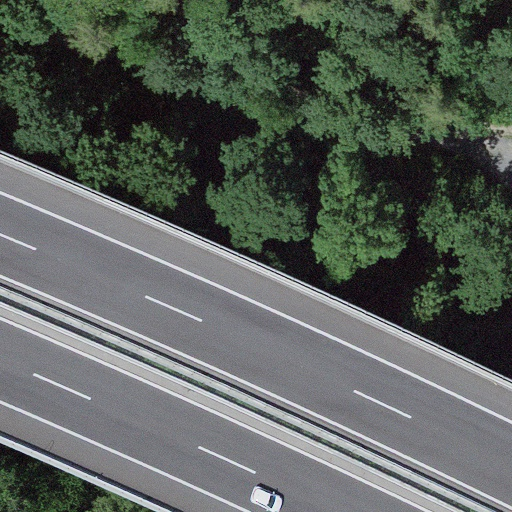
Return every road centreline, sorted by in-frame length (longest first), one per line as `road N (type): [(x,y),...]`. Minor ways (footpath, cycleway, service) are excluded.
road 1 (motorway): [(511,455),(0,227)]
road 2 (motorway): [(0,366),(326,511)]
